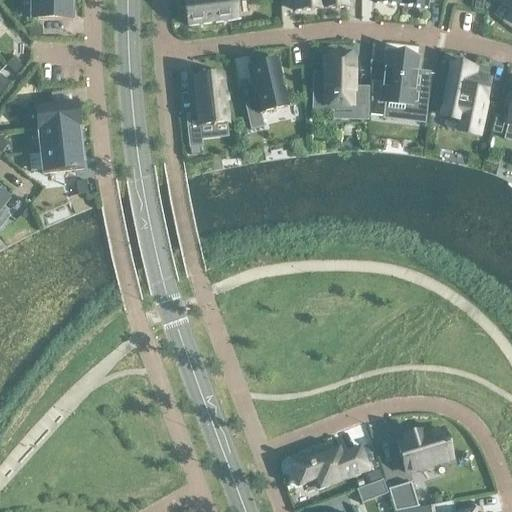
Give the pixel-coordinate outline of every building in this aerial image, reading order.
[(30,0),(30,19),(70,20),(70,0),(30,0)] [(187,0),(184,1),(187,27),(240,20),(236,0),(187,0)] [(293,0),(294,12),(320,10),(319,0),(293,0)] [(319,0),(320,10),(346,8),(345,0),(319,0)] [(400,0),(400,6),(426,9),(427,0),(400,0)] [(476,0),(475,10),(482,12),(485,0),(476,0)] [(511,10),(503,23),(511,30),(511,10)] [(28,28),(27,38),(41,38),(41,28),(28,28)] [(386,56),(381,102),(410,105),(408,120),(422,122),(426,92),(412,91),(416,59),(386,56)] [(12,58),(5,65),(14,75),(22,68),(12,58)] [(313,75),(313,110),(333,111),(333,106),(366,107),(367,89),(352,89),(352,61),(346,60),(346,58),(331,58),(331,60),(324,60),(324,76),(313,75)] [(256,102),(244,105),(250,131),(263,127),(260,114),(286,108),(275,61),(248,67),(256,102)] [(441,72),(434,105),(446,108),(444,115),(459,119),(464,119),(465,112),(482,115),(488,82),(472,79),(472,76),(453,72),(453,75),(447,73),(441,72)] [(0,76),(0,89),(3,92),(9,84),(0,76)] [(198,114),(185,115),(188,149),(202,147),(201,141),(227,138),(228,138),(222,76),(195,79),(198,114)] [(228,102),(252,96),(249,82),(225,87),(228,102)] [(51,107),(35,108),(37,131),(77,126),(75,104),(71,104),(51,107)] [(502,135),(506,118),(498,116),(493,133),(502,135)] [(77,126),(37,131),(40,153),(80,148),(77,126)] [(80,148),(40,153),(40,155),(42,172),(42,175),(82,170),(80,148)] [(199,155),(198,148),(189,149),(190,156),(199,155)] [(85,181),(75,183),(77,196),(87,195),(85,181)] [(397,445),(405,473),(450,460),(442,430),(419,438),(418,433),(405,437),(406,442),(397,445)] [(333,453),(291,468),(298,486),(316,480),(319,489),(366,471),(358,450),(335,459),(333,453)] [(367,477),(370,485),(382,481),(379,473),(367,477)] [(370,485),(356,491),(361,505),(387,495),(382,481),(370,485)] [(410,483),(387,490),(393,511),(400,511),(418,508),(410,483)] [(454,511),(452,502),(428,507),(429,511),(481,511),(480,509),(475,510),(474,509),(458,511),(454,511)]
